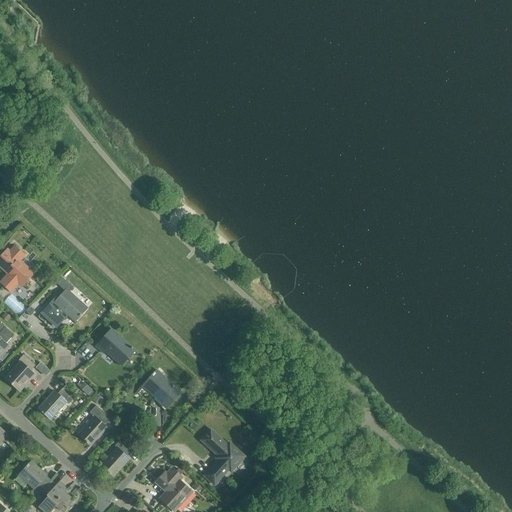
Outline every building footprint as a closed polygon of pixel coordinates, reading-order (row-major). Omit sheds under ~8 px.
[(23,284),(33,273),(20,261),(24,256),(14,247),(10,251),(8,249),(0,257),(0,266),(9,275),(1,282),(11,291),(20,282),(23,284)] [(50,303),(42,312),(56,325),(67,314),(75,322),(84,312),(88,308),(70,292),(73,288),(62,278),(57,284),(65,291),(52,305),(50,303)] [(6,344),(14,336),(0,323),(0,357),(9,347),(6,344)] [(115,360),(122,366),(135,352),(111,330),(96,346),(104,354),(107,350),(116,359),(115,360)] [(31,371),(35,366),(24,355),(19,361),(20,362),(5,379),(18,390),(26,381),(28,383),(35,375),(31,371)] [(38,368),(49,374),(53,368),(42,362),(38,368)] [(157,400),(166,408),(180,393),(157,371),(144,385),(158,398),(157,400)] [(69,404),(74,399),(63,389),(58,394),(56,391),(39,409),(50,420),(67,402),(69,404)] [(104,425),(110,419),(97,406),(91,413),(95,417),(79,435),(91,445),(107,428),(104,425)] [(230,470),(242,457),(230,445),(228,447),(210,431),(201,441),(220,458),(203,476),(214,486),(229,470),(230,470)] [(127,456),(130,452),(120,442),(116,446),(118,449),(102,466),(113,476),(130,459),(127,456)] [(24,488),(28,483),(34,489),(31,491),(37,497),(51,482),(46,477),(46,476),(31,462),(15,480),(24,488)] [(169,494),(162,501),(173,511),(174,511),(192,493),(179,481),(182,478),(173,470),(167,475),(165,473),(156,483),(166,493),(167,492),(169,494)] [(63,490),(65,487),(59,482),(46,496),(48,497),(38,507),(43,511),(50,511),(56,507),(59,511),(71,498),(63,490)]
